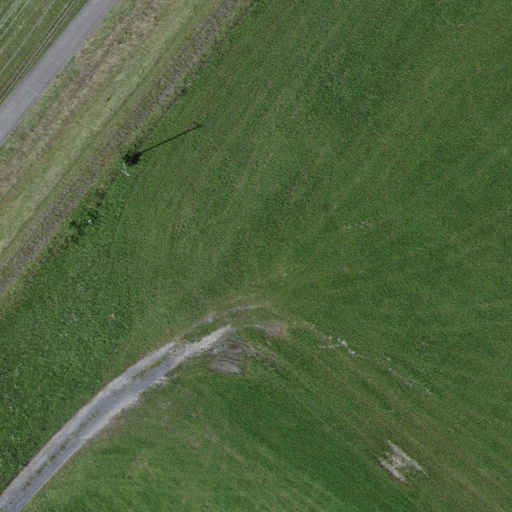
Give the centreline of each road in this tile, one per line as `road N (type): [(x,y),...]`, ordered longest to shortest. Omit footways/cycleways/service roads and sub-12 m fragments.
road 1 (track): [(8,511),(98,411),(156,366),(221,358),(270,375),(438,511)]
road 2 (track): [(109,0),(0,136)]
